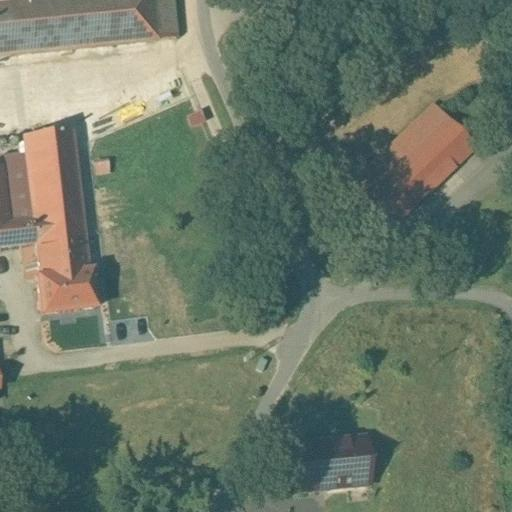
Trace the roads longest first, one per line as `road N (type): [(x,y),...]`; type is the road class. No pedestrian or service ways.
road 1 (unclassified): [(201,0),(211,56),(315,301)]
road 2 (residential): [(216,511),(315,301)]
road 3 (unclassified): [(315,301),(463,295),(511,308)]
